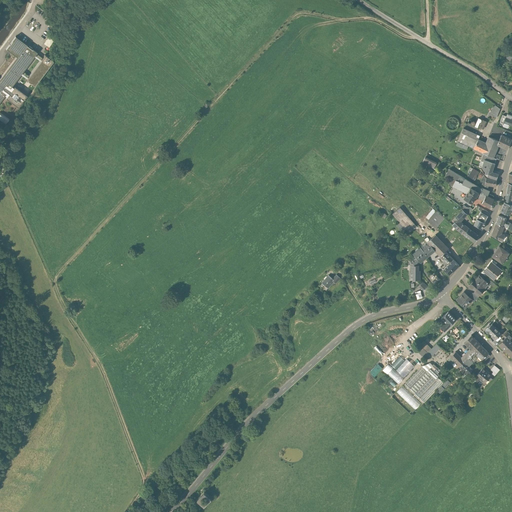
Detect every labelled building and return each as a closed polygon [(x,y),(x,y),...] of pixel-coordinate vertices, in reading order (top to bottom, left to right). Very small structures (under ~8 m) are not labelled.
[(6,86),(10,89),(37,54),(33,50),(32,51),(27,46),(16,37),(6,50),(17,58),(0,80),(0,103),(6,95),(2,92),(3,90),(9,95),(6,100),(19,109),(27,97),(15,88),(12,93),(5,88),(6,86)] [(49,38),(44,44),(49,48),(54,42),(49,38)] [(43,58),(33,70),(42,77),(51,64),(43,58)] [(495,105),(488,115),(496,118),(500,109),(495,105)] [(0,120),(6,125),(9,121),(0,113),(0,120)] [(457,128),(458,127),(458,125),(458,123),(458,121),(457,119),(455,118),(453,118),(452,118),(450,118),(448,119),(447,120),(446,122),(446,124),(446,126),(447,127),(448,129),(450,130),(452,130),(454,130),(455,129),(457,128)] [(478,118),(475,126),(483,130),(486,121),(478,118)] [(457,141),(474,148),(478,140),(479,136),(463,128),(457,141)] [(502,136),(499,142),(498,145),(497,145),(498,146),(502,148),(507,150),(511,140),(507,138),(502,136)] [(486,143),(478,140),(474,148),(493,158),(498,146),(497,145),(498,145),(499,142),(488,137),(486,143)] [(480,165),(482,166),(484,160),(494,164),(496,159),(493,158),(474,148),(473,151),(483,155),(480,165)] [(436,163),(425,157),(422,163),(433,169),(436,163)] [(495,164),(494,164),(484,160),(482,166),(482,167),(487,169),(485,174),(487,177),(496,180),(498,174),(492,172),(495,164)] [(445,175),(455,180),(462,184),(465,179),(449,169),(445,175)] [(478,173),(472,169),(468,176),(474,180),(478,173)] [(462,184),(470,188),(479,193),(480,193),(482,189),(481,189),(465,179),(462,184)] [(470,188),(462,184),(455,180),(452,186),(466,194),(470,188)] [(479,193),(470,188),(466,194),(463,199),(472,204),(476,197),(479,193)] [(480,193),(486,196),(487,196),(488,194),(489,191),(482,188),(481,189),(482,189),(480,193)] [(452,194),(449,194),(447,196),(458,205),(460,202),(457,200),(457,198),(452,194)] [(492,199),(487,196),(486,196),(483,201),(482,205),(489,208),(493,199),(492,199)] [(511,204),(505,203),(501,211),(510,215),(511,210),(511,204)] [(470,208),(467,208),(464,205),(462,207),(469,214),(472,210),(470,208)] [(416,227),(400,208),(392,214),(409,233),(416,227)] [(484,223),(489,212),(482,209),(479,215),(476,219),(484,223)] [(464,235),(468,228),(460,222),(467,215),(462,210),(455,218),(457,220),(452,225),(457,230),(464,235)] [(444,219),(436,212),(432,217),(427,221),(436,229),(444,219)] [(507,228),(509,225),(504,223),(506,218),(499,215),(496,223),(505,226),(507,228)] [(485,223),(484,223),(476,219),(473,225),(482,229),(485,223)] [(491,235),(502,242),(505,235),(502,233),(505,226),(496,223),(491,235)] [(468,228),(464,235),(474,243),(479,236),(468,228)] [(448,249),(435,236),(427,242),(435,251),(440,257),(445,252),(448,249)] [(428,257),(435,251),(427,242),(420,248),(428,257)] [(509,253),(499,246),(492,257),(502,264),(509,253)] [(420,263),(428,257),(420,248),(413,254),(416,258),(420,263)] [(440,257),(448,265),(453,260),(445,252),(440,257)] [(459,266),(453,260),(448,265),(443,270),(449,276),(459,266)] [(496,266),(491,262),(483,272),(493,280),(501,270),(496,266)] [(418,271),(418,265),(410,265),(411,280),(420,279),(420,271),(418,271)] [(333,278),(328,275),(322,283),(329,288),(333,281),(336,283),(340,278),(336,275),(333,278)] [(479,275),(474,281),(483,290),(489,283),(485,280),(479,275)] [(484,291),(483,290),(474,281),(469,286),(475,291),(480,296),(484,291)] [(427,287),(423,282),(418,287),(422,291),(427,287)] [(469,297),(464,292),(456,300),(465,308),(472,301),(473,300),(469,297)] [(474,302),(478,298),(473,293),(472,293),(469,297),(473,300),(472,301),(474,302)] [(441,329),(444,331),(455,320),(448,312),(442,318),(447,323),(441,329)] [(504,316),(499,321),(503,325),(508,320),(504,316)] [(501,334),(494,327),(498,324),(495,321),(485,330),(494,340),(501,334)] [(464,342),(470,348),(474,352),(481,345),(471,335),(464,342)] [(499,345),(504,351),(511,343),(509,341),(506,337),(506,338),(499,345)] [(440,348),(436,344),(431,349),(423,341),(419,345),(420,346),(416,350),(426,360),(430,357),(431,357),(440,348)] [(481,345),(474,352),(478,356),(481,359),(488,353),(488,352),(481,345)] [(470,348),(461,357),(461,364),(474,352),(470,348)] [(459,366),(461,364),(461,357),(455,352),(450,357),(459,366)] [(474,352),(461,364),(464,367),(467,364),(468,366),(478,356),(474,352)] [(489,355),(488,353),(481,359),(483,361),(489,355)] [(404,377),(414,367),(407,360),(396,370),(404,377)] [(447,365),(444,362),(439,367),(442,370),(447,365)] [(376,376),(384,368),(380,363),(371,371),(376,376)] [(426,365),(422,367),(427,372),(433,366),(430,363),(426,365)] [(434,364),(433,366),(427,372),(435,380),(439,376),(437,374),(440,370),(434,364)] [(472,369),(468,366),(467,364),(464,367),(461,364),(459,366),(462,369),(460,370),(463,373),(464,373),(465,371),(467,374),(470,371),(472,369)] [(495,365),(492,370),(494,371),(493,373),(497,376),(501,368),(495,365)] [(427,372),(422,367),(405,384),(420,399),(437,381),(435,380),(427,372)] [(490,381),(494,377),(484,368),(474,379),(478,382),(479,381),(483,384),(488,379),(490,381)] [(403,378),(393,369),(387,374),(398,384),(403,378)] [(424,403),(442,384),(438,381),(420,399),(424,403)] [(420,404),(402,387),(397,392),(415,409),(420,404)] [(204,491),(196,499),(204,507),(212,498),(204,491)]
